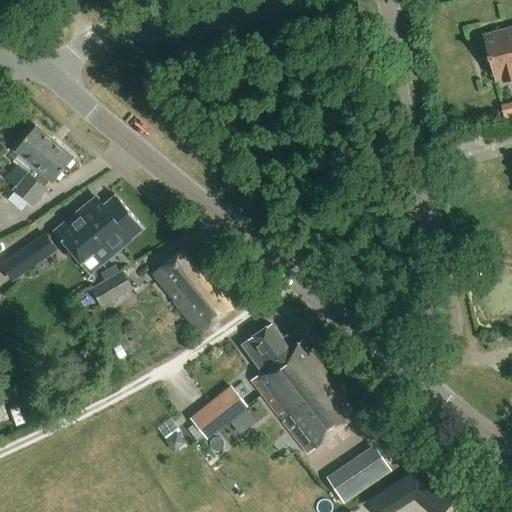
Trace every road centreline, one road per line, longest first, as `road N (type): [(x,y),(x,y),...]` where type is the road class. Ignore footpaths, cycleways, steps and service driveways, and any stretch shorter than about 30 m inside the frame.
road 1 (tertiary): [(424,386),(54,79)]
road 2 (residential): [(424,386),(446,349),(453,311),(412,152),(385,0)]
road 3 (track): [(0,454),(198,350),(289,278)]
road 4 (residential): [(54,79),(103,37),(299,0)]
